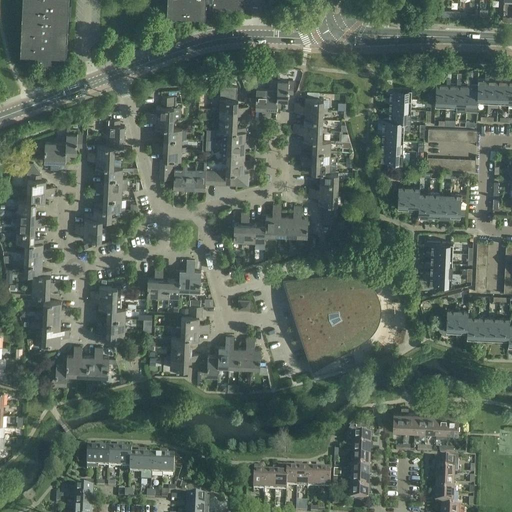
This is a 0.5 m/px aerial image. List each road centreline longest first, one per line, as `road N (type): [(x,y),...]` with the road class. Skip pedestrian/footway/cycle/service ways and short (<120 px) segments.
road 1 (tertiary): [(119,73),(204,43),(304,40),(333,28)]
road 2 (residential): [(163,216),(119,73)]
road 3 (residential): [(511,143),(487,141),(481,230),(511,232)]
road 4 (tertiary): [(0,119),(119,73)]
